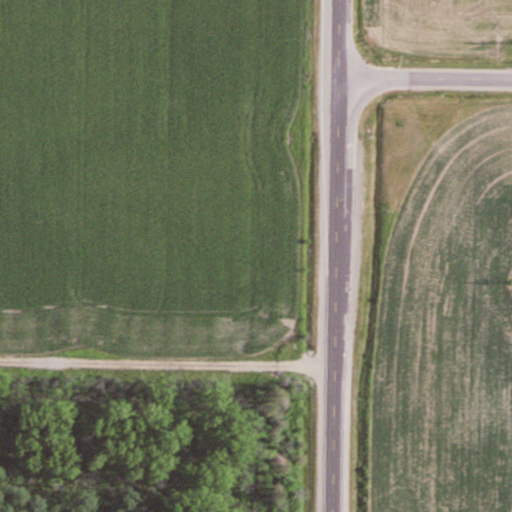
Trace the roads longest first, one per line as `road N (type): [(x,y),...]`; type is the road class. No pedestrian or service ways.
road 1 (secondary): [(346,511),(349,0)]
road 2 (tertiary): [(511,87),(349,87)]
